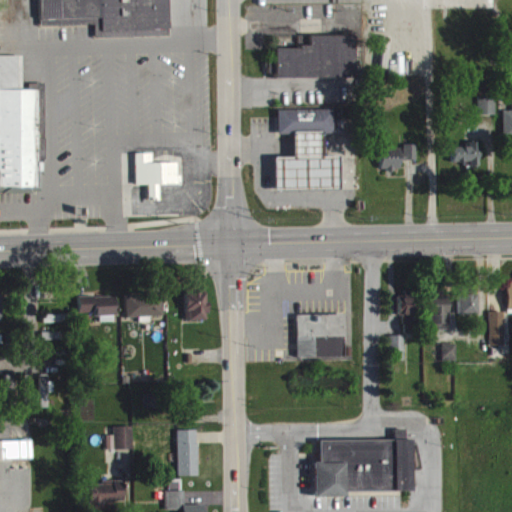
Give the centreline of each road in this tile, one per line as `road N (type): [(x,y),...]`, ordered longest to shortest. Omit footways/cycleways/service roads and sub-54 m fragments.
road 1 (secondary): [(227,240),(511,234)]
road 2 (secondary): [(227,240),(234,511)]
road 3 (tertiary): [(229,0),(227,240)]
road 4 (secondary): [(0,249),(227,240)]
